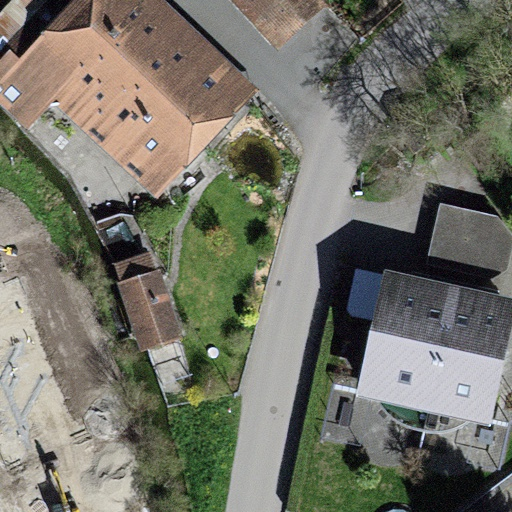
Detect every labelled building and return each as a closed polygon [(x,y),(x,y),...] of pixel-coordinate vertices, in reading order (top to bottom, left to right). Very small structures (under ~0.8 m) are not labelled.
[(0,109),(34,141),(63,110),(166,206),(260,105),(147,0),(103,0),(34,75),(21,63),(0,84),(0,109)] [(315,0),(230,0),(286,62),(333,19),(315,0)] [(511,285),(511,232),(444,217),(429,285),(508,302),(511,285)] [(162,263),(124,275),(153,363),(190,352),(162,263)] [(419,423),(449,299),(384,283),(353,408),(419,423)] [(511,313),(449,299),(419,423),(487,440),(511,337),(511,313)] [(0,511),(31,511),(2,448),(0,448),(0,511)]
